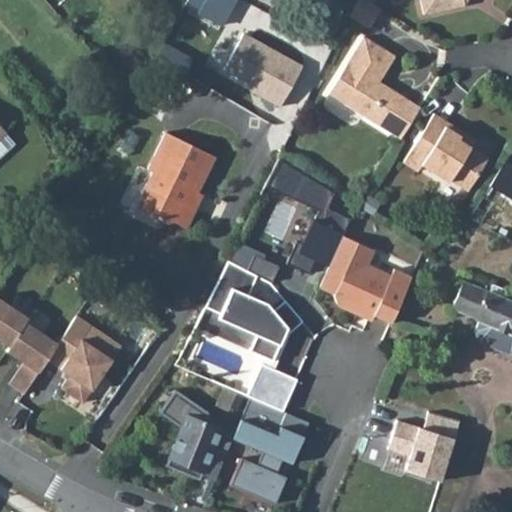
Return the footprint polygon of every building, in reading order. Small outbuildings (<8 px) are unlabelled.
[(188,0),(188,1),(224,22),(237,0),(188,0)] [(356,0),(349,15),(368,27),(380,8),(367,0),(356,0)] [(408,0),(411,13),(454,6),(457,0),(408,0)] [(302,66),(243,34),(224,69),(282,101),(302,66)] [(328,94),(400,139),(420,106),(380,80),(394,56),(362,37),(328,94)] [(433,112),(404,162),(417,171),(422,163),(447,179),(449,176),(468,187),(486,156),(458,139),(462,131),(433,112)] [(152,167),(136,201),(168,217),(176,214),(190,221),(198,204),(192,201),(215,153),(165,128),(148,165),(152,167)] [(3,132),(0,134),(0,155),(13,143),(3,132)] [(511,152),(488,189),(511,204),(511,152)] [(279,161),(266,187),(323,214),(332,195),(279,161)] [(341,235),(319,286),(334,292),(333,295),(336,303),(357,312),(364,310),(391,322),(411,277),(393,268),(389,276),(362,264),(364,261),(367,260),(372,249),(341,235)] [(257,277),(228,263),(205,309),(241,325),(239,330),(255,336),(249,352),(272,362),(285,331),(286,328),(272,311),(266,304),(247,297),(257,277)] [(511,298),(462,278),(450,308),(473,318),(475,320),(511,335),(511,298)] [(0,345),(7,350),(26,325),(29,321),(0,298),(0,345)] [(286,328),(285,331),(290,332),(302,321),(284,300),(272,311),(286,328)] [(57,344),(46,362),(67,378),(60,391),(84,405),(120,346),(75,315),(57,344)] [(511,335),(475,320),(470,330),(475,339),(505,352),(511,348),(511,335)] [(57,344),(26,325),(7,350),(4,354),(21,367),(10,383),(22,394),(46,362),(57,344)] [(260,365),(247,397),(250,398),(283,412),(296,380),(260,365)] [(212,449),(226,455),(233,438),(235,432),(207,421),(210,412),(178,389),(162,412),(183,426),(167,465),(200,478),(204,468),(212,449)] [(283,412),(250,398),(241,419),(278,435),(281,427),(286,413),(283,412)] [(406,475),(440,485),(460,422),(426,412),(421,429),(396,421),(387,451),(411,459),(406,475)] [(309,423),(286,413),(281,427),(304,437),(309,423)] [(304,437),(281,427),(278,435),(241,419),(235,432),(233,438),(264,451),(258,465),(242,459),(230,485),(276,504),(287,477),(273,472),(279,458),(292,464),(304,437)] [(212,449),(204,468),(218,474),(226,455),(212,449)]
